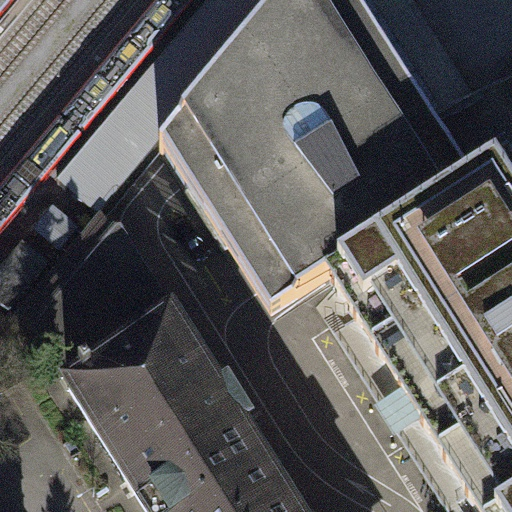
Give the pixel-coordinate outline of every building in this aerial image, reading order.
[(211,0),(58,184),(97,217),(279,0),(211,0)] [(353,0),(288,0),(160,153),(224,253),(226,252),(246,284),(271,324),(333,284),(477,193),(476,192),(451,153),(353,0)] [(477,193),(333,284),(477,511),(511,511),(511,192),(502,176),(476,192),(477,193)] [(69,391),(171,325),(104,219),(15,326),(30,350),(37,340),(69,391)] [(49,265),(23,244),(0,271),(0,304),(9,312),(49,265)] [(146,511),(281,511),(287,508),(242,437),(252,430),(228,394),(219,400),(171,325),(69,391),(146,511)]
